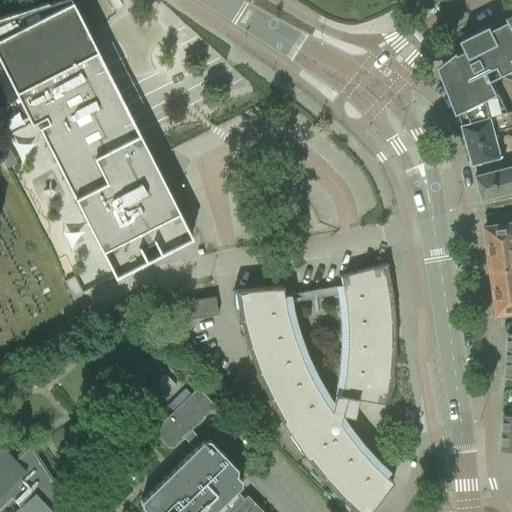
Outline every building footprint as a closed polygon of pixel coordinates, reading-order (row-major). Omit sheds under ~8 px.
[(20,11),(0,17),(0,63),(31,124),(44,117),(47,123),(38,128),(113,277),(190,238),(137,133),(127,139),(94,74),(105,69),(69,0),(53,0),(31,7),(34,13),(24,18),(20,11)] [(511,70),(511,24),(508,17),(461,40),(464,46),(438,67),(457,114),(458,114),(461,125),(508,113),(487,72),(497,67),(502,76),(511,70)] [(511,111),(508,113),(461,125),(472,166),(502,157),(495,132),(511,127),(511,111)] [(511,165),(474,175),(481,202),(511,193),(511,165)] [(511,222),(485,226),(488,248),(511,245),(511,222)] [(511,245),(488,248),(491,271),(511,267),(511,245)] [(282,286),(233,291),(233,292),(238,291),(243,318),(239,318),(239,319),(243,319),(250,345),(246,346),(250,346),(259,371),(255,372),(256,373),(259,371),(271,396),(267,398),(271,397),(284,420),(280,422),(305,459),(309,456),(325,477),(322,479),(323,480),(326,477),(344,497),(341,500),(342,501),(344,497),(360,511),(368,511),(392,481),(374,465),(358,448),(339,423),(341,414),(353,417),(355,407),(349,406),(351,398),(383,404),(388,376),(392,376),(392,375),(388,375),(390,348),(394,348),(394,347),(390,347),(389,320),(394,320),(394,319),(389,319),(387,292),(391,292),(391,291),(387,292),(382,265),(386,264),(386,263),(339,276),(339,277),(341,285),(343,297),(346,324),(346,348),(344,372),(340,395),(334,394),(330,410),(323,399),(311,378),(300,356),(292,334),(285,307),(283,295),(282,286)] [(511,267),(491,271),(494,293),(511,290),(511,267)] [(72,298),(81,293),(73,276),(63,281),(72,298)] [(511,290),(494,293),(497,315),(511,313),(511,290)] [(214,296),(160,307),(163,324),(218,314),(214,296)] [(77,317),(65,323),(68,330),(80,324),(77,317)] [(164,374),(135,402),(146,413),(175,385),(164,374)] [(4,449),(0,452),(0,511),(262,511),(246,495),(244,497),(236,490),(240,486),(240,480),(225,465),(229,461),(215,447),(208,440),(203,440),(201,441),(190,430),(212,409),(212,403),(199,389),(193,389),(189,394),(172,410),(153,429),(152,434),(165,447),(173,447),(183,437),(193,449),(140,500),(140,506),(145,511),(66,511),(57,502),(62,497),(29,445),(14,460),(4,449)] [(184,389),(167,406),(172,410),(189,394),(184,389)] [(501,451),(511,451),(511,415),(503,415),(501,451)]
